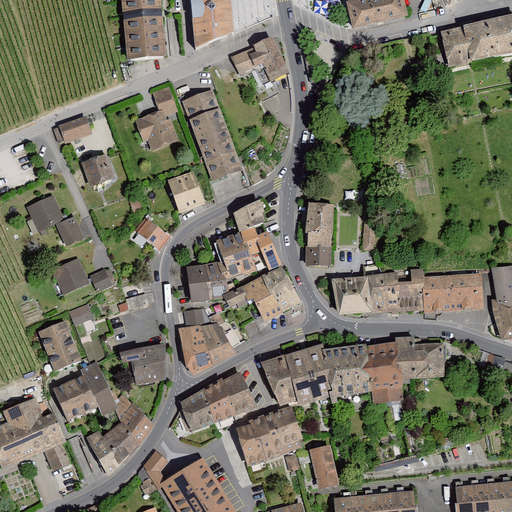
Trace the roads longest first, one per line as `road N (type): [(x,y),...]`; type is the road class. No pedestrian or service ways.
road 1 (residential): [(0,146),(289,27)]
road 2 (unclassified): [(293,176),(174,243),(163,279),(184,389)]
road 3 (tertiary): [(330,319),(459,335),(511,352)]
road 4 (residential): [(286,13),(360,42),(456,20)]
road 5 (unclassified): [(184,389),(130,475),(67,511)]
road 6 (unclassified): [(184,389),(330,319)]
road 7 (tertiary): [(293,176),(294,263),(330,319)]
road 8 (tertiary): [(289,27),(303,95),(293,176)]
